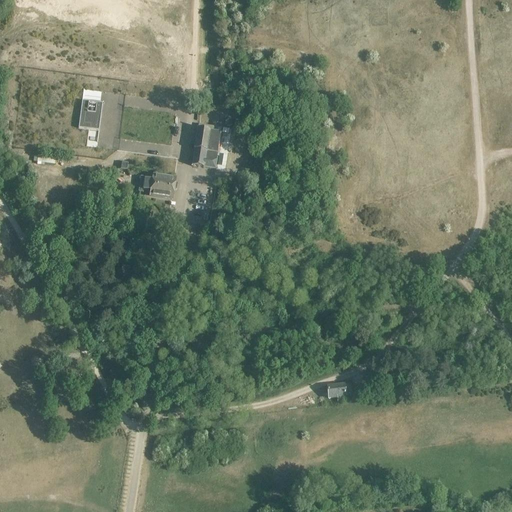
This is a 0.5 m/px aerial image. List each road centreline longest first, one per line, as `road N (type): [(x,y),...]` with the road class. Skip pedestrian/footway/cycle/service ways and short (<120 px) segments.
road 1 (track): [(146,419),(261,406),(357,373),(454,266)]
road 2 (track): [(454,266),(472,243),(482,191),(468,0)]
